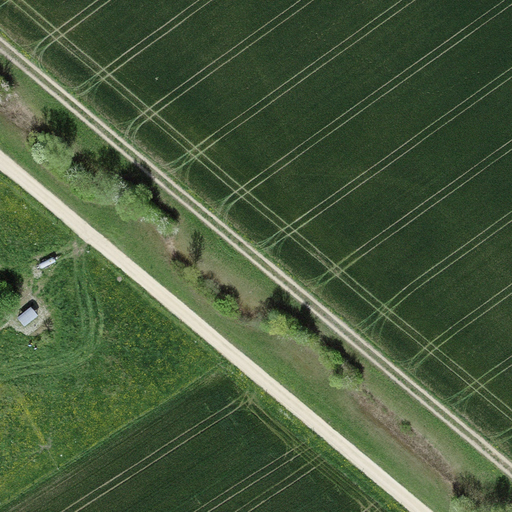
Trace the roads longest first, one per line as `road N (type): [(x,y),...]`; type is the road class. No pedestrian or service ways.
road 1 (track): [(0,41),(511,474)]
road 2 (track): [(418,511),(0,160)]
